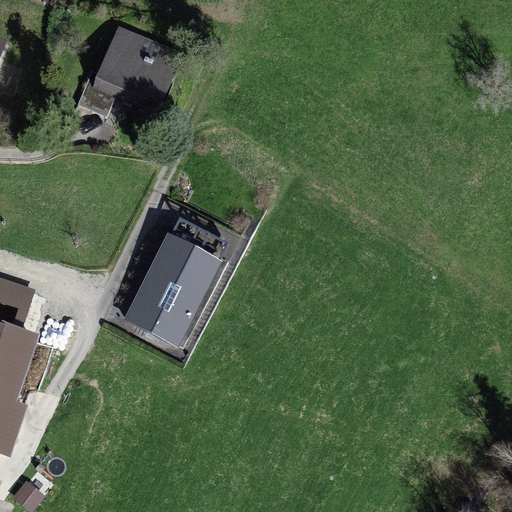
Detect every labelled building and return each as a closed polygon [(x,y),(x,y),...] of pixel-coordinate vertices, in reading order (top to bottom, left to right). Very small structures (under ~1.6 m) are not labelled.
[(194,56),(125,31),(102,94),(171,120),(194,56)] [(0,86),(15,46),(0,40),(0,86)] [(79,108),(109,121),(117,104),(87,90),(79,108)] [(242,273),(178,238),(132,322),(196,357),(242,273)] [(0,382),(14,341),(0,336),(0,382)]
